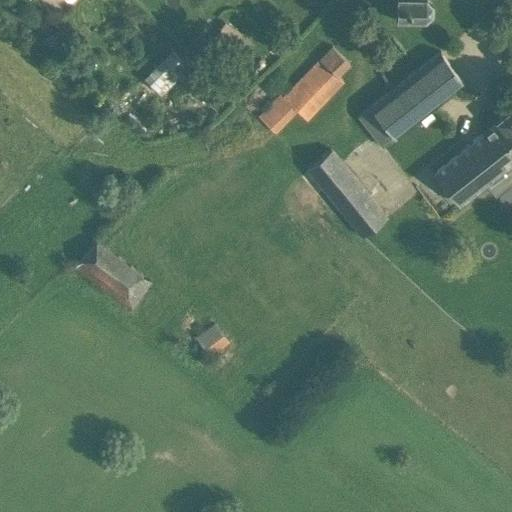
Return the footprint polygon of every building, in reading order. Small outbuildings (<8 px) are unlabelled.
[(395,0),(396,9),(395,20),(424,20),(424,22),(426,21),(426,20),(431,15),(432,16),(433,14),(433,6),(433,4),(431,5),(426,0),(395,0)] [(63,21),(41,38),(55,56),(77,38),(63,21)] [(239,31),(225,22),(214,38),(228,48),(239,31)] [(145,77),(161,93),(189,64),(173,48),(145,77)] [(359,113),(385,144),(465,82),(464,81),(441,51),(440,50),(359,113)] [(338,75),(338,74),(319,58),(282,96),(279,93),(258,115),(276,132),(297,110),(307,119),(344,81),(338,75)] [(494,123),(434,170),(459,202),(501,170),(511,182),(511,181),(511,105),(492,121),(494,123)] [(307,167),(307,168),(364,238),(365,237),(391,217),(334,146),(307,167)] [(95,239),(74,267),(129,309),(150,281),(95,239)] [(215,322),(195,337),(209,356),(229,341),(215,322)]
